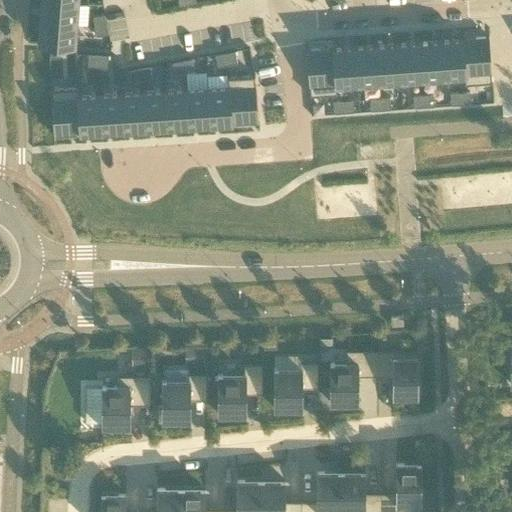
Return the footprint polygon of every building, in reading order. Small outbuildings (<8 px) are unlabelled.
[(42,0),(41,0),(40,21),(78,24),(79,3),(42,0)] [(107,25),(105,15),(93,17),(95,27),(107,25)] [(76,47),(78,24),(40,21),(38,44),(76,47)] [(107,25),(95,27),(97,36),(108,34),(107,25)] [(491,36),(464,39),(467,77),(466,77),(466,85),(494,83),(491,36)] [(444,79),(466,77),(467,77),(464,39),(442,40),(444,79)] [(420,42),(423,80),(444,79),(442,40),(420,42)] [(399,44),(402,82),(423,80),(420,42),(399,44)] [(402,82),(399,44),(377,45),(380,83),(402,82)] [(356,47),(359,85),(380,83),(377,45),(356,47)] [(359,85),(356,47),(335,48),(337,86),(338,86),(359,85)] [(60,58),(60,48),(50,49),(50,59),(60,58)] [(337,86),(335,48),(307,51),(309,97),(337,94),(337,86)] [(237,63),(235,52),(226,53),(228,65),(237,63)] [(228,65),(226,53),(216,55),(218,67),(228,65)] [(98,67),(99,55),(89,54),(88,66),(98,67)] [(99,55),(98,67),(108,68),(109,56),(99,55)] [(183,61),(185,73),(195,71),(193,59),(183,61)] [(185,73),(183,61),(173,63),(175,75),(185,73)] [(152,78),(150,66),(140,68),(142,80),(152,78)] [(133,82),(142,80),(140,68),(130,70),(133,82)] [(258,122),(255,76),(228,78),(228,86),(229,86),(231,124),(258,122)] [(207,88),(210,126),(231,124),(229,86),(228,86),(207,88)] [(78,96),(79,96),(79,88),(51,90),(55,136),(80,134),(78,96)] [(186,89),(188,127),(210,126),(207,88),(186,89)] [(188,127),(186,89),(164,91),(167,128),(188,127)] [(143,92),(146,130),(167,128),(164,91),(143,92)] [(124,131),(146,130),(143,92),(122,93),(124,131)] [(124,131),(122,93),(100,95),(103,133),(124,131)] [(459,95),(459,105),(467,104),(467,94),(459,95)] [(78,96),(80,134),(103,133),(100,95),(79,96),(78,96)] [(459,95),(451,95),(451,105),(459,105),(459,95)] [(416,98),(416,108),(424,107),(424,97),(416,98)] [(424,97),(424,107),(432,106),(432,97),(424,97)] [(381,110),(380,100),(378,100),(373,101),(373,111),(381,110)] [(381,110),(389,110),(388,100),(380,100),(381,110)] [(345,103),(346,113),(354,112),(353,102),(345,103)] [(346,113),(345,103),(337,103),(338,113),(346,113)] [(203,345),(186,345),(186,366),(203,366),(203,345)] [(132,347),(132,369),(149,369),(149,347),(132,347)] [(359,376),(376,376),(376,351),(347,351),(347,363),(330,363),(330,403),(359,403),(359,376)] [(418,351),(376,351),(376,376),(393,376),(393,397),(418,397),(418,351)] [(303,388),(318,388),(318,363),(301,363),(301,369),(274,369),(274,409),(302,409),(303,388)] [(245,375),(218,375),(218,415),(246,415),(247,394),(262,394),(262,364),(245,364),(245,375)] [(162,380),(162,421),(190,421),(191,400),(206,399),(206,374),(189,374),(189,380),(162,380)] [(131,405),(150,405),(150,376),(117,376),(117,386),(102,386),(102,426),(131,427),(131,405)] [(396,493),(381,493),(380,511),(397,511),(398,503),(421,504),(421,464),(396,464),(396,493)] [(341,511),(341,472),(317,472),(317,501),(301,501),(301,511),(341,511)] [(366,472),(341,472),(341,511),(380,511),(381,493),(366,493),(366,472)] [(221,510),(221,511),(261,511),(261,480),(237,480),(237,510),(221,510)] [(261,511),(301,511),(301,501),(286,501),(286,480),(261,480),(261,511)] [(181,511),(181,489),(157,489),(156,511),(181,511)] [(206,510),(206,489),(181,489),(181,511),(221,511),(221,510),(206,510)] [(126,511),(126,494),(101,494),(101,511),(126,511)]
